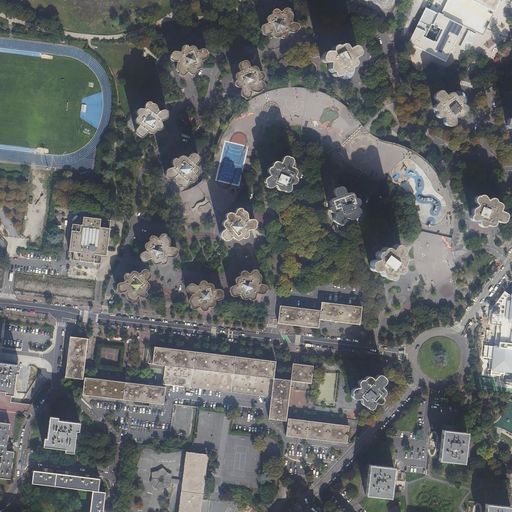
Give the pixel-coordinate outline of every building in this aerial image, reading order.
[(470,0),(494,12),(499,0),(470,0)] [(262,32),(262,33),(263,35),(264,35),(265,35),(265,36),(267,36),(272,34),(273,36),(273,37),(274,38),(275,38),(276,38),(277,38),(279,38),(280,37),(281,37),(280,38),(282,39),(284,39),(285,39),(285,38),(287,37),(287,36),(288,32),(293,33),(295,33),(296,32),(297,31),(297,30),(298,29),(299,28),(299,27),(298,25),(297,24),(296,23),(291,22),(293,18),(293,17),(293,15),(292,14),(291,13),(289,12),(290,11),(290,10),(289,9),(288,8),(287,8),(286,8),(285,8),(284,9),(282,11),(280,12),(279,11),(278,10),(277,9),(275,9),(274,9),(273,10),(272,11),(272,13),(272,15),(268,16),(267,17),(267,18),(266,18),(266,19),(268,23),(264,25),(263,25),(262,26),(261,27),(261,28),(261,29),(261,31),(262,31),(262,32)] [(439,13),(438,14),(426,8),(408,43),(445,61),(450,51),(451,51),(453,47),(452,47),(463,26),(443,16),(443,15),(439,13)] [(347,49),(345,47),(345,46),(344,45),(343,45),(342,45),(340,45),(337,46),(335,46),(334,46),(333,46),(333,47),(332,47),(331,49),(330,52),(326,52),(324,53),(323,53),(322,55),(322,56),(321,57),(320,58),(320,59),(321,61),(322,62),(323,63),(324,63),(328,63),(328,68),(328,69),(328,70),(329,70),(329,71),(332,73),(332,74),(332,75),(333,76),(334,76),(336,76),(337,76),(338,76),(339,75),(341,72),(343,73),(344,74),(346,74),(348,73),(349,72),(349,71),(350,70),(349,69),(352,67),(354,66),(354,64),(354,62),(354,61),(352,59),(357,55),(358,54),(358,52),(358,51),(357,50),(356,48),(355,47),(354,47),(353,46),(351,47),(347,49)] [(171,55),(170,55),(170,56),(169,59),(170,59),(170,60),(171,61),(172,62),(173,62),(175,62),(176,62),(176,63),(176,64),(176,65),(175,69),(175,70),(176,71),(178,72),(178,75),(179,76),(180,77),(182,77),(183,77),(185,75),(186,74),(186,73),(187,73),(188,73),(189,75),(191,75),(192,75),(193,75),(194,75),(195,74),(196,73),(196,72),(196,71),(196,70),(198,69),(199,69),(200,69),(201,68),(201,66),(201,65),(201,63),(201,62),(201,61),(202,61),(204,61),(206,59),(207,58),(207,57),(207,56),(207,55),(206,51),(205,50),(204,49),(203,49),(202,49),(196,51),(195,48),(194,47),(193,46),(192,46),(191,46),(190,46),(188,47),(187,48),(187,47),(187,46),(186,46),(185,46),(184,46),(183,46),(182,47),(181,48),(180,52),(180,53),(179,53),(176,52),(175,52),(174,52),(173,52),(172,53),(171,53),(171,54),(171,55)] [(238,88),(239,88),(240,88),(241,88),(240,93),(240,94),(240,95),(241,96),(243,98),(244,98),(244,99),(245,99),(246,99),(248,98),(249,97),(251,92),(255,93),(257,93),(258,92),(259,92),(260,91),(261,89),(262,90),(263,90),(264,89),(265,87),(265,86),(265,85),(264,84),(261,81),(262,79),(263,79),(263,77),(264,75),(263,74),(263,73),(262,73),(261,72),(260,72),(258,72),(257,70),(257,69),(256,67),(254,67),(254,66),(253,66),(251,67),(250,67),(249,67),(248,66),(248,64),(247,62),(246,62),(244,61),(243,61),(242,61),(241,62),(240,62),(238,63),(238,64),(238,65),(237,66),(237,67),(238,68),(239,71),(239,72),(237,73),(236,74),(235,75),(235,76),(234,78),(235,79),(235,80),(236,81),(235,81),(234,82),(234,83),(234,84),(235,86),(235,87),(236,87),(237,87),(238,88)] [(202,181),(197,185),(193,188),(189,189),(183,191),(179,192),(185,230),(187,229),(190,229),(193,228),(198,226),(205,224),(212,221),(216,218),(220,215),(223,213),(228,209),(232,204),(235,201),(238,197),(242,192),(243,189),(246,183),(248,179),(250,173),(250,170),(251,167),(252,160),(252,158),(253,155),(254,152),(256,148),(258,145),(260,142),(264,138),(266,136),(269,134),(273,131),(275,130),(277,129),(280,128),(283,127),(287,126),(290,126),(295,125),(297,125),(300,126),(303,126),(306,127),(310,129),(314,131),(317,133),(322,136),(323,137),(326,140),(327,142),(333,150),(337,155),(340,158),(344,161),(348,164),(351,167),(355,169),(359,171),(364,174),(366,175),(370,176),(374,177),(378,178),(383,179),(387,180),(389,181),(393,183),(397,185),(399,187),(401,188),(405,192),(408,195),(409,197),(411,200),(413,205),(414,208),(415,211),(415,214),(416,216),(416,220),(416,225),(415,228),(414,232),(414,237),(413,241),(413,245),(413,249),(413,253),(413,256),(414,262),(416,268),(417,273),(418,276),(420,280),(422,284),(423,287),(426,292),(458,271),(455,266),(454,263),(453,261),(452,256),(451,251),(451,248),(451,244),(452,240),(453,231),(454,227),(454,223),(454,221),(454,219),(454,213),(453,209),(453,206),(452,205),(452,202),(450,196),(449,193),(447,187),(445,184),(443,180),(440,175),(438,172),(437,171),(433,166),(430,163),(427,160),(423,157),(420,155),(417,153),(413,151),(410,149),(406,147),(399,144),(394,143),(389,142),(385,141),(380,139),(376,137),(372,135),(368,132),(365,129),(362,126),(358,120),(354,114),(349,109),(345,106),(339,101),(335,99),(332,97),(327,95),(326,94),(319,91),(314,90),(309,89),(305,88),(298,87),(293,87),(290,87),(289,87),(283,88),(279,89),(275,89),(272,91),(266,93),(263,94),(259,96),(256,97),(252,99),(248,102),(245,104),(239,109),(233,115),(231,118),(228,122),(224,128),(222,132),(220,136),(219,139),(217,143),(215,150),(214,154),(214,158),(213,161),(212,165),(211,168),(209,172),(208,174),(206,177),(202,181)] [(446,125),(448,125),(449,126),(450,126),(452,126),(453,125),(454,125),(454,124),(454,123),(454,118),(459,117),(460,116),(461,115),(462,115),(463,112),(464,112),(465,111),(466,109),(466,108),(466,107),(465,106),(464,105),(460,103),(461,100),(461,99),(461,98),(461,97),(459,96),(458,95),(456,95),(455,96),(454,94),(453,93),(451,92),(450,92),(449,92),(448,93),(445,95),(442,91),(441,90),(439,90),(438,90),(437,91),(436,92),(435,92),(434,93),(434,94),(433,95),(433,97),(433,98),(437,102),(434,104),(434,105),(433,106),(433,107),(433,108),(433,109),(436,112),(435,113),(436,115),(436,116),(437,117),(438,117),(439,118),(443,117),(443,122),(443,123),(444,124),(445,125),(446,125)] [(139,137),(141,138),(143,137),(144,137),(147,133),(147,132),(148,133),(150,134),(151,134),(152,134),(153,134),(155,133),(155,132),(156,131),(156,130),(157,130),(158,131),(160,130),(161,130),(161,129),(162,128),(162,127),(161,125),(160,123),(160,122),(163,121),(164,121),(165,120),(166,119),(167,117),(167,116),(167,115),(167,114),(167,112),(166,111),(164,110),(163,110),(162,111),(159,112),(158,112),(158,111),(156,107),(155,106),(154,105),(153,104),(152,104),(151,104),(150,103),(149,102),(148,102),(147,103),(146,103),(145,104),(144,106),(144,107),(144,108),(143,110),(142,109),(140,109),(138,110),(137,111),(136,111),(136,112),(136,113),(136,114),(137,116),(137,117),(135,119),(135,120),(135,122),(135,123),(136,124),(138,126),(135,130),(135,131),(135,133),(136,134),(137,135),(138,135),(139,137)] [(186,186),(188,181),(191,182),(192,182),(193,181),(194,181),(195,180),(196,179),(196,178),(196,177),(196,175),(195,175),(196,174),(198,172),(198,170),(198,169),(198,168),(198,167),(197,167),(195,165),(195,164),(196,164),(198,161),(199,161),(199,159),(199,158),(198,156),(197,155),(196,155),(196,154),(195,153),(193,153),(192,153),(191,153),(190,153),(187,157),(186,157),(184,156),(183,155),(182,155),(181,155),(180,156),(177,159),(176,159),(176,158),(175,158),(174,158),(173,159),(172,159),(172,160),(171,162),(172,166),(173,166),(172,167),(167,168),(166,169),(165,171),(165,172),(165,173),(166,173),(165,174),(166,176),(167,177),(168,178),(170,178),(174,177),(175,178),(176,182),(176,183),(177,184),(179,185),(181,185),(181,186),(182,187),(183,188),(184,188),(186,187),(186,186)] [(269,174),(265,177),(264,178),(264,179),(264,181),(264,182),(265,183),(265,184),(265,185),(265,186),(266,187),(268,187),(269,187),(270,187),(271,186),(274,184),(277,188),(278,189),(279,190),(280,190),(281,190),(284,190),(284,191),(286,191),(287,191),(288,191),(289,190),(290,189),(290,188),(290,187),(290,183),(294,183),(295,182),(296,181),(296,180),(296,179),(296,177),(295,176),(294,175),(296,172),(296,170),(295,169),(294,167),(293,167),(291,166),(292,160),(292,159),(291,158),(291,157),(290,157),(288,156),(286,155),(285,155),(284,155),(283,156),(282,157),(280,162),(277,161),(276,161),(275,161),(273,161),(272,163),(271,166),(270,166),(269,166),(268,166),(268,167),(267,169),(267,170),(267,172),(269,174)] [(334,188),(334,189),(333,189),(332,189),(332,190),(332,191),(332,192),(334,197),(331,198),(330,199),(329,200),(328,201),(328,202),(329,206),(329,207),(328,208),(329,209),(329,211),(331,212),(331,213),(334,213),(333,217),(333,219),(334,221),(335,222),(336,222),(337,223),(337,224),(338,224),(340,224),(341,224),(342,224),(343,222),(345,217),(350,218),(351,218),(352,218),(355,215),(356,216),(358,215),(359,214),(359,212),(360,212),(359,210),(359,209),(355,206),(356,205),(357,203),(358,202),(358,201),(358,200),(357,199),(356,198),(355,197),(353,197),(352,194),(351,193),(350,192),(349,192),(348,192),(344,193),(343,189),(342,187),(340,187),(339,186),(338,186),(337,187),(336,187),(335,188),(334,188)] [(492,225),(493,225),(494,224),(495,221),(499,222),(500,222),(502,222),(503,222),(504,221),(505,220),(505,219),(505,218),(506,217),(506,216),(506,214),(505,213),(503,212),(499,210),(501,206),(500,205),(500,203),(499,203),(498,202),(495,201),(495,200),(494,199),(493,198),(492,198),(491,197),(490,198),(486,200),(483,196),(482,195),(481,195),(480,195),(478,195),(476,195),(475,196),(474,197),(473,198),(473,200),(474,201),(477,205),(472,208),(472,209),(471,210),(471,214),(470,216),(470,218),(471,219),(472,220),(473,221),(478,221),(478,223),(479,224),(480,225),(481,226),(483,226),(484,226),(485,226),(486,225),(489,226),(490,226),(491,226),(492,225)] [(222,237),(222,238),(223,239),(224,240),(226,240),(228,239),(232,236),(234,238),(235,239),(236,239),(237,239),(239,239),(241,237),(242,238),(243,238),(244,238),(245,238),(246,237),(247,236),(247,235),(247,233),(247,232),(247,230),(248,229),(249,230),(250,230),(252,229),(253,229),(254,228),(254,227),(255,226),(255,225),(255,224),(255,223),(255,222),(255,221),(255,220),(254,220),(253,219),(252,219),(250,219),(247,219),(247,215),(246,213),(246,212),(245,211),(242,209),(242,208),(241,208),(240,207),(239,208),(238,208),(237,208),(236,209),(235,210),(235,211),(235,212),(234,213),(233,213),(231,212),(230,212),(228,212),(227,212),(226,213),(226,215),(226,218),(224,220),(223,223),(222,224),(223,225),(223,226),(224,228),(224,229),(223,230),(222,230),(221,231),(220,232),(220,233),(220,235),(221,236),(222,237)] [(106,255),(111,220),(84,217),(83,225),(72,224),(69,251),(74,251),(73,260),(100,263),(101,255),(106,255)] [(149,241),(147,242),(146,243),(145,244),(144,245),(144,246),(144,247),(146,249),(146,250),(145,251),(144,251),(141,252),(141,253),(140,254),(140,255),(140,258),(141,259),(141,260),(141,261),(142,261),(142,262),(143,262),(145,262),(151,260),(152,261),(152,262),(153,263),(155,264),(156,264),(157,264),(161,262),(161,263),(163,264),(164,263),(165,263),(166,262),(166,261),(167,260),(167,257),(168,256),(170,257),(171,257),(172,257),(173,257),(174,256),(175,255),(176,254),(177,253),(177,252),(177,251),(177,249),(177,248),(176,247),(175,247),(174,247),(170,246),(170,242),(170,241),(170,240),(170,238),(169,238),(166,236),(167,235),(166,234),(165,233),(164,233),(163,233),(162,233),(161,233),(160,234),(158,237),(158,238),(157,237),(156,236),(154,235),(153,235),(152,236),(150,237),(149,237),(149,239),(149,241)] [(382,276),(385,277),(386,278),(387,279),(388,279),(389,279),(390,278),(391,277),(392,276),(393,275),(393,272),(395,272),(397,272),(398,272),(399,271),(400,270),(400,269),(400,268),(400,267),(399,266),(402,262),(402,261),(402,260),(402,259),(401,258),(398,256),(401,252),(402,250),(402,249),(401,248),(401,247),(400,246),(399,246),(398,245),(397,244),(395,244),(394,244),(393,245),(392,245),(389,249),(387,247),(386,247),(385,246),(383,247),(382,247),(381,248),(379,250),(378,250),(378,251),(377,251),(376,252),(375,253),(375,254),(376,258),(372,259),(370,260),(369,262),(369,263),(369,265),(369,266),(369,267),(369,268),(370,269),(371,270),(372,270),(373,271),(378,269),(380,273),(380,275),(381,275),(382,276)] [(123,292),(124,292),(125,292),(126,296),(126,297),(126,298),(127,299),(128,299),(130,300),(131,300),(131,301),(132,302),(132,303),(134,303),(135,303),(136,302),(137,301),(139,297),(139,296),(140,296),(142,297),(143,297),(144,297),(145,297),(146,296),(146,295),(146,294),(146,292),(146,290),(148,289),(149,288),(149,286),(149,284),(149,283),(148,283),(148,282),(147,281),(147,280),(149,277),(150,277),(150,276),(150,274),(150,273),(150,272),(149,271),(148,271),(147,269),(146,269),(144,269),(142,269),(141,270),(138,273),(136,271),(135,271),(135,270),(134,270),(133,270),(132,271),(131,271),(130,273),(129,274),(128,274),(128,273),(127,272),(126,273),(125,274),(124,275),(123,277),(123,278),(124,279),(124,280),(123,281),(123,282),(119,282),(118,283),(117,283),(117,285),(117,287),(116,287),(116,288),(116,289),(117,290),(117,291),(118,292),(119,292),(121,292),(123,292)] [(229,289),(229,291),(229,292),(230,293),(230,294),(231,295),(231,296),(232,296),(233,296),(234,296),(236,295),(240,294),(240,295),(240,297),(241,298),(242,298),(243,299),(245,299),(246,299),(248,297),(249,298),(249,299),(250,299),(252,299),(253,299),(254,298),(255,296),(256,293),(262,293),(263,293),(264,293),(267,289),(267,288),(267,287),(266,286),(265,285),(265,284),(263,284),(260,283),(260,282),(260,279),(261,278),(261,276),(260,275),(259,274),(259,273),(258,273),(257,272),(258,271),(258,270),(256,270),(256,269),(254,269),(252,269),(248,273),(248,272),(247,271),(245,271),(244,270),(242,270),(241,271),(240,272),(240,273),(240,274),(240,275),(239,276),(237,276),(235,277),(235,279),(234,279),(235,281),(235,283),(235,284),(233,285),(231,286),(230,287),(229,289)] [(199,307),(200,308),(201,310),(201,311),(202,311),(204,311),(206,311),(206,310),(207,309),(208,307),(211,307),(212,307),(213,306),(214,305),(214,304),(215,303),(215,301),(215,300),(216,300),(220,300),(222,298),(223,297),(223,296),(222,294),(223,292),(222,291),(222,290),(221,289),(220,289),(214,289),(214,288),(214,287),(213,285),(213,284),(212,284),(211,283),(209,283),(208,283),(207,283),(206,283),(207,281),(206,281),(205,281),(204,280),(203,280),(201,281),(200,282),(198,285),(193,283),(192,283),(191,283),(190,283),(188,284),(188,285),(187,285),(186,286),(186,287),(186,288),(186,290),(187,292),(190,293),(191,293),(191,294),(191,295),(189,299),(188,300),(188,301),(189,303),(190,304),(190,305),(189,305),(189,306),(190,307),(191,308),(192,309),(193,309),(194,309),(196,309),(198,307),(199,307)] [(321,302),(320,311),(319,319),(360,324),(362,307),(321,302)] [(318,328),(319,319),(320,311),(280,306),(277,323),(318,328)] [(405,350),(418,356),(418,364),(421,370),(426,375),(433,379),(440,380),(447,378),(453,375),(458,369),(461,363),(461,355),(459,349),(456,343),(451,339),(452,329),(438,314),(414,320),(395,342),(405,350)] [(511,321),(496,320),(493,342),(499,343),(499,348),(483,346),(481,358),(488,358),(487,370),(489,370),(489,375),(498,376),(498,373),(501,374),(500,382),(507,383),(507,385),(511,385),(511,372),(511,361),(511,321)] [(88,339),(70,337),(65,378),(83,380),(88,339)] [(152,364),(165,365),(273,378),(275,362),(261,360),(239,357),(219,354),(202,352),(192,351),(185,350),(178,349),(165,347),(154,346),(152,364)] [(0,390),(4,391),(3,394),(12,394),(15,372),(17,372),(17,364),(0,361),(0,390)] [(292,363),(290,381),(311,383),(313,366),(292,363)] [(0,424),(8,425),(6,444),(14,445),(24,365),(17,364),(17,372),(15,372),(12,394),(3,394),(4,391),(0,390),(0,424)] [(162,384),(271,397),(273,378),(165,365),(162,384)] [(383,388),(381,386),(385,383),(385,382),(385,380),(385,379),(385,378),(384,377),(383,377),(383,376),(381,375),(380,374),(379,374),(378,374),(376,375),(373,379),(370,376),(368,375),(367,375),(366,376),(365,376),(363,379),(362,379),(361,379),(359,379),(358,380),(358,381),(357,382),(357,383),(358,387),(354,388),(352,388),(352,389),(351,390),(351,391),(351,392),(351,393),(350,394),(350,396),(351,397),(353,398),(354,399),(355,399),(359,398),(360,403),(361,404),(362,405),(363,405),(364,405),(367,406),(366,407),(367,408),(367,409),(369,409),(370,409),(371,408),(372,408),(373,407),(375,402),(376,403),(377,403),(378,403),(379,403),(380,402),(381,402),(382,401),(382,400),(382,398),(381,397),(384,394),(384,393),(384,392),(384,391),(384,390),(384,389),(383,388)] [(135,384),(84,378),(82,394),(133,401),(153,403),(163,405),(165,388),(155,386),(135,384)] [(273,378),(271,397),(268,419),(285,421),(290,381),(273,378)] [(56,417),(48,416),(45,437),(43,437),(42,446),(63,448),(63,451),(72,452),(74,430),(77,430),(78,422),(56,419),(56,417)] [(288,419),(285,435),(346,443),(349,426),(288,419)] [(0,424),(0,457),(0,458),(0,478),(9,480),(13,453),(5,452),(6,444),(8,425),(0,424)] [(440,447),(438,460),(463,463),(467,432),(442,429),(440,442),(440,443),(440,444),(440,447)] [(186,453),(181,495),(180,507),(179,511),(199,511),(204,474),(207,455),(186,453)] [(252,511),(280,511),(292,500),(280,489),(283,484),(281,479),(256,456),(251,460),(207,455),(204,474),(227,476),(228,469),(241,470),(267,498),(252,511)] [(392,480),(394,467),(386,466),(369,465),(365,495),(390,498),(392,485),(392,480)] [(162,468),(157,471),(151,472),(152,478),(150,484),(155,487),(159,491),(165,488),(170,487),(170,483),(170,480),(171,478),(172,475),(167,472),(162,468)] [(103,511),(106,492),(98,491),(100,479),(34,471),(32,483),(93,491),(90,511),(103,511)] [(509,511),(510,506),(485,503),(484,511),(509,511)]
